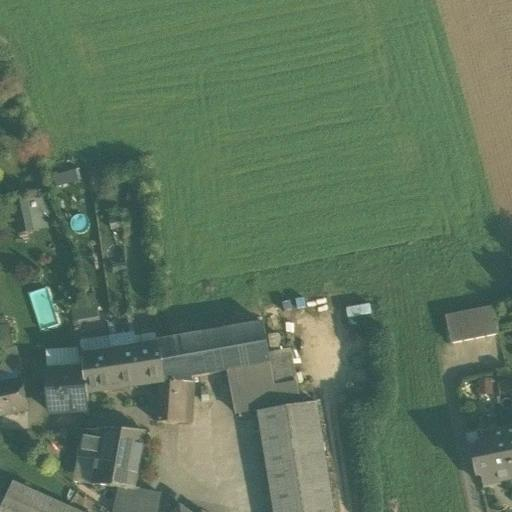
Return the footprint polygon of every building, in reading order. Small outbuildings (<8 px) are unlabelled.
[(78,183),(75,171),(52,178),(55,189),(78,183)] [(143,192),(130,188),(126,202),(139,206),(143,192)] [(47,196),(27,201),(34,233),(48,230),(45,216),(51,215),(47,196)] [(8,205),(18,236),(34,233),(27,201),(8,205)] [(369,304),(345,309),(348,320),(371,315),(369,304)] [(73,324),(78,323),(100,319),(94,305),(71,310),(73,324)] [(445,317),(451,345),(498,335),(492,308),(445,317)] [(194,378),(228,372),(270,365),(268,353),(263,324),(157,343),(158,347),(163,383),(194,383),(194,378)] [(0,326),(0,351),(14,348),(8,325),(0,326)] [(134,334),(79,342),(79,350),(80,357),(83,357),(83,358),(84,358),(158,347),(157,343),(156,334),(135,337),(134,334)] [(85,370),(85,371),(86,394),(161,383),(163,383),(158,347),(84,358),(85,370)] [(0,371),(1,375),(17,372),(21,370),(16,348),(14,348),(0,351),(0,371)] [(46,351),(47,373),(84,371),(83,358),(83,357),(80,357),(79,350),(46,351)] [(288,350),(268,353),(270,365),(274,387),(293,384),(294,384),(288,350)] [(274,387),(270,365),(228,372),(232,394),(274,387)] [(87,411),(86,394),(85,371),(84,371),(47,373),(50,413),(87,411)] [(1,375),(0,375),(0,387),(19,383),(17,372),(1,375)] [(493,380),(478,380),(478,396),(493,396),(493,380)] [(0,416),(25,411),(19,383),(0,387),(0,416)] [(191,425),(194,383),(163,383),(161,383),(158,424),(191,425)] [(274,387),(232,394),(235,414),(297,404),(293,384),(274,387)] [(257,414),(272,511),(333,511),(316,404),(257,414)] [(88,430),(81,430),(76,459),(95,463),(97,451),(87,450),(88,430)] [(119,489),(134,490),(145,433),(88,430),(87,450),(97,451),(95,463),(91,487),(119,489)] [(481,476),(483,488),(500,484),(499,482),(511,479),(511,430),(484,436),(476,448),(470,449),(476,477),(481,476)] [(95,463),(76,459),(72,483),(91,487),(95,463)] [(73,511),(13,485),(0,511),(73,511)] [(156,511),(160,495),(139,491),(139,490),(134,490),(119,489),(114,511),(156,511)]
